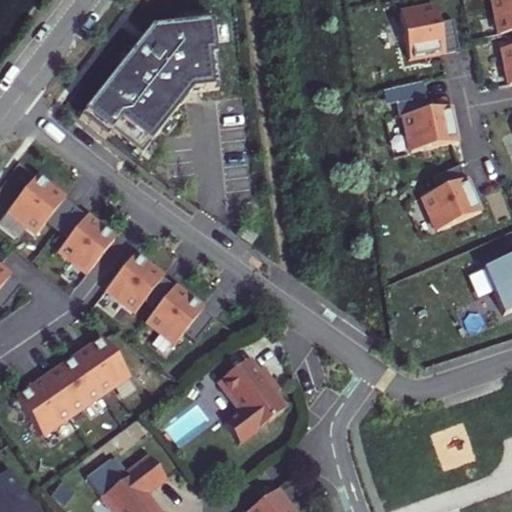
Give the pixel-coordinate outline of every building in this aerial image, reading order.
[(438,25),(435,9),(399,16),(408,62),(458,52),(452,23),(438,25)] [(109,136),(139,160),(192,98),(217,93),(209,26),(154,32),(142,49),(138,45),(78,121),(104,142),(109,136)] [(421,148),(467,139),(461,103),(439,107),(437,93),(407,99),(410,114),(415,113),(421,148)] [(48,220),(59,229),(78,205),(38,174),(10,209),(39,232),(48,220)] [(438,207),(453,241),(496,222),(476,175),(448,187),(454,200),(438,207)] [(78,205),(59,229),(70,237),(60,249),(90,272),(118,237),(78,205)] [(279,241),(264,230),(258,239),(273,249),(279,241)] [(475,276),(495,322),(511,315),(511,247),(503,251),(507,263),(475,276)] [(0,298),(1,299),(20,276),(0,259),(0,298)] [(156,259),(128,294),(157,317),(166,305),(177,314),(196,291),(156,259)] [(177,314),(168,326),(196,349),(205,337),(216,346),(235,323),(196,291),(177,314)] [(92,364),(117,400),(146,380),(121,344),(92,364)] [(217,382),(254,431),(285,408),(268,384),(272,381),(263,367),(258,370),(249,358),(217,382)] [(64,383),(89,420),(117,400),(92,364),(64,383)] [(64,383),(34,403),(59,440),(89,420),(64,383)] [(380,459),(388,490),(416,483),(409,451),(380,459)] [(170,511),(167,507),(189,491),(173,469),(149,487),(151,490),(147,494),(133,473),(107,491),(122,511),(170,511)] [(53,511),(22,470),(0,486),(0,511),(53,511)] [(291,511),(294,509),(280,489),(250,510),(251,511),(291,511)]
